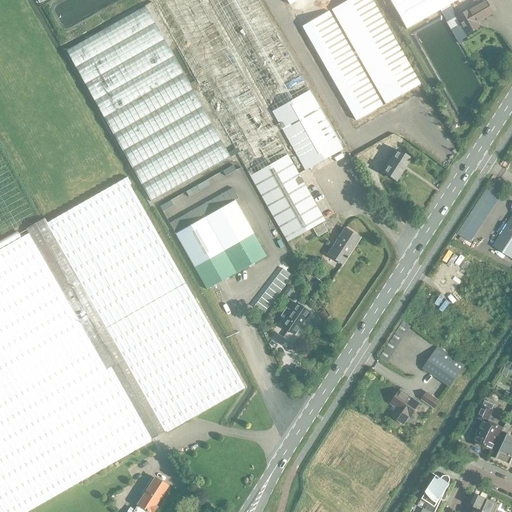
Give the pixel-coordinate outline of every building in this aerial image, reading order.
[(315,226),(322,222),(331,217),(305,170),(342,149),(258,0),(156,0),(152,2),(287,241),(315,226)] [(286,0),(289,5),(297,0),(348,0),(331,10),(385,104),(419,85),(371,0),(286,0)] [(390,0),(406,29),(457,0),(390,0)] [(475,22),(492,13),(484,1),(468,10),(456,17),(466,34),(478,27),(475,22)] [(230,157),(192,90),(144,7),(66,51),(113,134),(150,202),(230,157)] [(302,26),(356,121),(382,105),(328,11),(302,26)] [(383,172),(396,180),(410,158),(397,150),(383,172)] [(225,176),(236,170),(233,165),(223,171),(225,176)] [(0,511),(26,511),(151,441),(150,440),(166,431),(166,432),(245,388),(126,177),(48,222),(45,217),(27,228),(29,233),(0,249),(0,511)] [(189,197),(199,191),(209,185),(207,180),(196,186),(186,192),(189,197)] [(488,184),(458,233),(472,242),(502,192),(488,184)] [(169,223),(175,234),(207,289),(266,256),(235,200),(238,198),(232,188),(169,223)] [(173,206),(170,201),(160,206),(163,211),(173,206)] [(511,216),(493,246),(511,258),(511,216)] [(327,231),(322,222),(315,226),(320,235),(327,231)] [(344,228),(327,254),(342,264),(359,238),(344,228)] [(251,303),(264,312),(294,274),(281,265),(251,303)] [(289,286),(283,292),(288,296),(289,297),(294,290),(289,286)] [(296,303),(281,326),(294,335),(309,312),(296,303)] [(486,353),(496,339),(449,305),(439,319),(486,353)] [(323,311),(317,315),(321,321),(327,317),(323,311)] [(391,362),(409,323),(401,319),(383,358),(391,362)] [(285,339),(283,338),(275,333),(271,338),(281,345),(285,339)] [(423,368),(450,386),(464,365),(438,347),(423,368)] [(310,371),(296,365),(292,373),(307,379),(310,371)] [(420,404),(400,390),(391,403),(399,409),(396,412),(394,413),(392,416),(403,424),(409,416),(410,417),(420,404)] [(427,392),(422,399),(434,408),(439,401),(427,392)] [(474,441),(492,450),(502,428),(487,421),(492,410),(482,405),(477,416),(484,420),(474,441)] [(510,464),(511,459),(511,435),(508,434),(496,458),(510,464)] [(435,511),(441,500),(444,501),(447,495),(444,494),(446,490),(450,484),(449,483),(450,481),(450,480),(450,479),(450,478),(449,477),(449,476),(448,476),(446,475),(445,475),(444,475),(443,476),(442,476),(441,477),(441,478),(437,476),(422,498),(428,503),(427,505),(425,504),(421,511),(435,511)] [(167,486),(155,478),(138,504),(151,511),(152,511),(156,507),(154,506),(167,486)] [(480,496),(475,506),(487,511),(496,511),(500,505),(480,496)]
